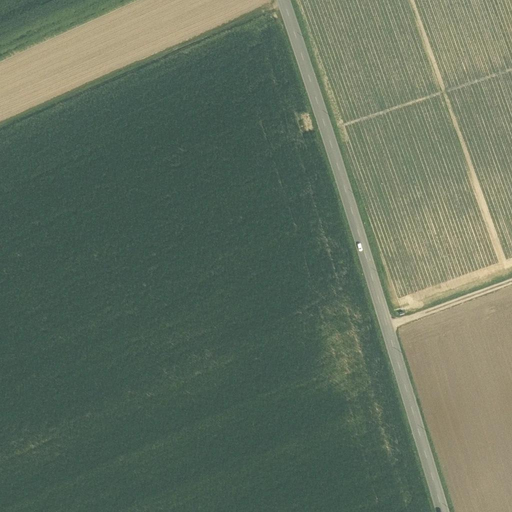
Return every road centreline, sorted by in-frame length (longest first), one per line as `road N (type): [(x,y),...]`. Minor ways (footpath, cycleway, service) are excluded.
road 1 (tertiary): [(284,0),(442,511)]
road 2 (track): [(0,132),(285,2)]
road 3 (track): [(388,332),(511,287)]
